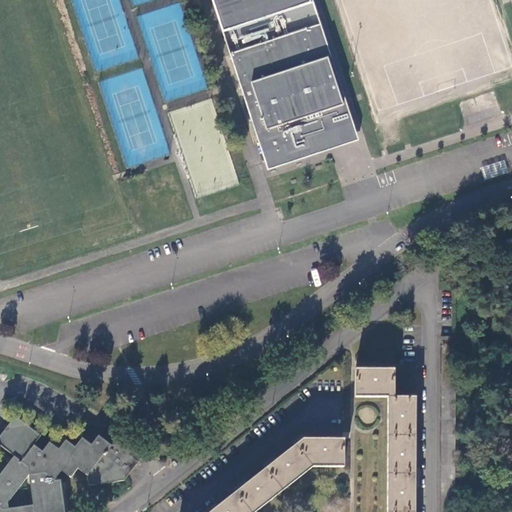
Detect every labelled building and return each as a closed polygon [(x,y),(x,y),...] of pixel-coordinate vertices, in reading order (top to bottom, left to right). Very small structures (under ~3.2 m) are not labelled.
[(212,0),(222,30),(223,33),(226,43),(227,46),(228,48),(229,50),(229,52),(230,54),(231,57),(241,89),(248,110),(250,114),(252,122),(253,125),(254,127),(255,132),(258,138),(258,140),(261,148),(263,155),(268,170),(276,167),(295,161),(299,159),(324,146),(328,143),(328,141),(330,140),(334,138),(339,137),(341,142),(354,137),(349,122),(349,121),(349,119),(345,107),(334,77),(329,60),(320,32),(311,5),(309,0),(212,0)] [(276,167),(268,170),(268,171),(276,169),(359,142),(358,140),(352,120),(321,27),(312,0),(309,0),(311,5),(320,32),(329,60),(334,77),(345,107),(349,119),(349,121),(349,122),(354,137),(341,142),(339,137),(334,138),(330,140),(328,141),(328,143),(324,146),(299,159),(295,161),(276,167)] [(205,157),(186,162),(196,197),(237,186),(225,140),(202,146),(205,157)] [(481,167),(484,179),(507,173),(504,161),(481,167)] [(511,238),(502,242),(511,273),(511,238)] [(456,337),(441,337),(441,347),(456,348),(456,337)] [(439,511),(454,511),(456,357),(456,348),(441,347),(439,511)] [(414,511),(415,492),(415,454),(415,415),(415,397),(394,397),(394,369),(371,369),(355,369),(355,397),(388,397),(387,430),(387,511),(414,511)] [(0,508),(2,511),(8,509),(8,503),(30,475),(46,472),(55,479),(62,470),(71,477),(78,468),(88,475),(89,485),(124,480),(141,459),(121,443),(111,445),(99,436),(91,445),(83,438),(75,447),(66,440),(59,449),(50,442),(43,451),(35,444),(41,436),(16,416),(0,436),(0,445),(14,457),(0,475),(0,508)] [(256,511),(313,467),(344,467),(344,440),(330,440),(303,439),(294,447),(262,472),(234,494),(211,511),(256,511)] [(2,511),(0,508),(0,511),(63,511),(60,481),(57,481),(55,479),(46,472),(30,475),(32,507),(8,509),(2,511)]
